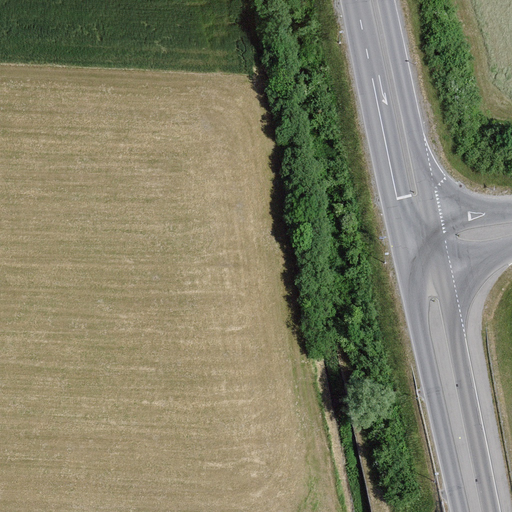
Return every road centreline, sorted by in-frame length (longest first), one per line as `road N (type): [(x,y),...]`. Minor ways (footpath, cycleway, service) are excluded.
road 1 (primary): [(419,230),(480,511)]
road 2 (primary): [(369,0),(419,230)]
